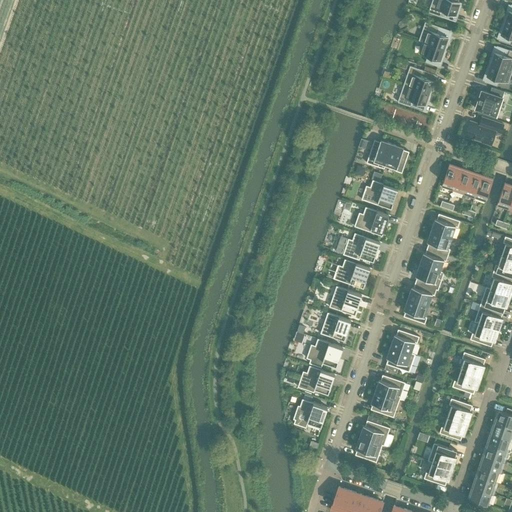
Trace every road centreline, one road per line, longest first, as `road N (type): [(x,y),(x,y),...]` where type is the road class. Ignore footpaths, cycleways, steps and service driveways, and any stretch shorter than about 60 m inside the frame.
road 1 (residential): [(451,508),(328,467),(439,145)]
road 2 (residential): [(451,508),(511,324)]
road 3 (residential): [(439,145),(489,0)]
